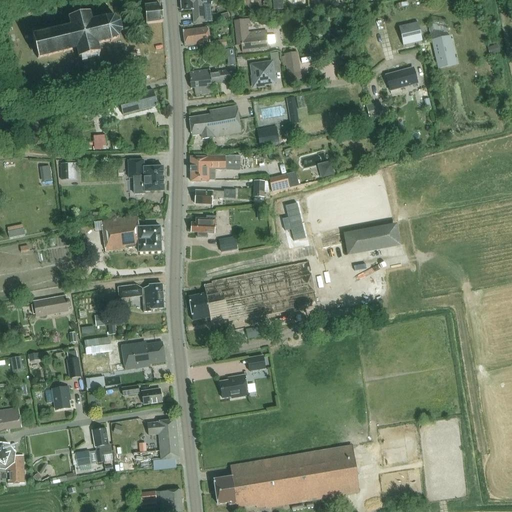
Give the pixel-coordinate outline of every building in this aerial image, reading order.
[(212,21),(211,6),(211,5),(211,4),(210,0),(180,0),(181,12),(193,11),(194,22),(212,21)] [(274,11),(283,10),(281,0),(278,0),(273,0),(274,11)] [(161,7),(145,8),(147,25),(163,23),(161,7)] [(119,24),(114,19),(105,19),(91,22),(89,14),(82,15),(81,9),(74,11),(75,16),(69,18),(71,27),(32,37),(34,46),(31,47),(32,52),(36,51),(38,60),(77,50),(80,58),(86,56),(87,61),(93,60),(92,54),(98,53),(97,45),(111,42),(117,39),(121,31),(119,24)] [(237,45),(241,44),(241,49),(244,49),(244,51),(266,49),(264,30),(248,32),(247,27),(251,27),(250,18),(234,19),(237,45)] [(418,23),(399,27),(400,27),(404,45),(403,46),(422,42),(422,41),(421,41),(417,23),(418,23)] [(207,29),(182,31),(184,46),(208,44),(207,29)] [(432,41),(431,41),(438,70),(438,67),(456,63),(457,65),(450,36),(450,37),(432,41)] [(211,41),(212,48),(227,46),(226,39),(211,41)] [(498,45),(490,47),(492,54),(500,52),(498,45)] [(251,76),(252,88),(264,86),(264,85),(276,84),(273,69),(280,68),(278,52),(270,53),(271,61),(250,64),(251,75),(251,76)] [(299,72),(296,52),(284,54),(285,60),(282,61),(283,66),(286,65),(287,74),(299,72)] [(412,69),(385,77),(388,91),(416,84),(412,69)] [(208,70),(187,73),(190,90),(193,89),(194,95),(211,93),(210,84),(234,81),(233,70),(208,73),(208,70)] [(290,82),(301,81),(300,73),(289,74),(290,82)] [(153,91),(119,100),(123,116),(158,107),(153,91)] [(291,124),(299,123),(295,98),(287,99),(291,124)] [(379,102),(365,106),(369,119),(383,115),(379,102)] [(189,118),(189,120),(192,136),(202,135),(202,139),(220,137),(241,133),(237,107),(210,111),(210,114),(189,118)] [(42,119),(28,122),(34,147),(48,143),(42,119)] [(261,148),(279,144),(276,127),(257,131),(261,148)] [(381,127),(375,131),(380,139),(386,134),(381,127)] [(95,147),(106,146),(105,135),(93,137),(95,147)] [(229,157),(209,157),(209,158),(191,158),(191,182),(209,182),(209,180),(213,180),(213,174),(209,174),(209,171),(226,170),(226,171),(240,171),(240,157),(229,157)] [(164,166),(145,167),(145,159),(129,160),(130,179),(133,179),(134,195),(145,194),(145,190),(165,189),(164,166)] [(70,164),(61,165),(62,181),(71,180),(70,164)] [(320,167),(323,178),(334,175),(331,164),(320,167)] [(52,171),(42,172),(44,182),(53,181),(52,171)] [(269,180),(273,193),(290,188),(287,175),(269,180)] [(264,197),(264,181),(253,181),(253,197),(264,197)] [(216,200),(216,199),(223,199),(233,199),(234,189),(224,189),(223,193),(195,191),(195,204),(212,205),(212,200),(216,200)] [(305,238),(298,203),(286,205),(289,217),(283,218),(285,230),(291,229),(294,240),(305,238)] [(160,227),(140,227),(138,216),(102,222),(106,252),(139,247),(139,252),(161,251),(160,227)] [(191,225),(191,234),(198,234),(197,238),(208,238),(208,235),(214,236),(215,218),(207,218),(206,221),(196,220),(195,225),(191,225)] [(344,232),(348,254),(401,245),(397,223),(344,232)] [(23,230),(8,233),(10,239),(25,236),(23,230)] [(219,240),(221,253),(237,251),(235,238),(219,240)] [(239,322),(317,306),(308,262),(212,282),(212,285),(204,286),(206,294),(188,298),(193,321),(210,318),(211,323),(228,319),(229,322),(239,320),(239,322)] [(151,310),(164,309),(162,285),(149,286),(149,287),(142,290),(136,286),(119,288),(120,299),(142,297),(144,312),(151,312),(151,310)] [(67,299),(64,299),(64,297),(34,302),(34,305),(31,306),(32,313),(38,313),(38,316),(67,311),(66,308),(69,307),(67,299)] [(350,308),(326,313),(328,327),(353,322),(350,308)] [(95,316),(96,327),(108,326),(107,315),(95,316)] [(115,325),(108,326),(109,336),(116,335),(115,325)] [(246,330),(248,339),(260,337),(258,327),(246,330)] [(85,343),(87,356),(112,352),(110,339),(85,343)] [(141,343),(121,346),(124,368),(149,364),(149,362),(165,360),(162,342),(147,344),(141,343)] [(67,353),(68,360),(77,359),(76,352),(67,353)] [(40,354),(29,355),(30,362),(41,360),(40,354)] [(250,372),(266,369),(263,357),(248,359),(250,372)] [(23,371),(21,358),(10,360),(13,373),(23,371)] [(70,379),(82,377),(79,358),(77,359),(68,360),(66,360),(70,379)] [(249,396),(245,376),(234,378),(235,379),(229,380),(229,381),(220,383),(223,399),(232,397),(232,399),(249,396)] [(123,397),(140,395),(139,387),(122,389),(123,397)] [(70,409),(69,401),(71,401),(69,388),(52,390),(56,411),(70,409)] [(144,404),(161,402),(160,389),(142,391),(144,404)] [(18,408),(0,411),(0,431),(7,431),(6,429),(21,427),(18,408)] [(151,462),(152,471),(175,469),(175,466),(174,460),(180,459),(176,419),(158,421),(159,422),(148,423),(149,436),(158,435),(160,461),(151,462)] [(121,435),(123,428),(116,425),(113,433),(121,435)] [(105,429),(92,431),(94,447),(95,447),(96,451),(95,451),(96,462),(104,461),(102,454),(111,452),(110,444),(108,445),(105,429)] [(10,456),(9,451),(4,446),(0,446),(0,464),(4,465),(7,462),(8,473),(10,472),(10,480),(8,480),(8,484),(24,483),(22,455),(10,456)] [(266,509),(359,494),(352,447),(231,466),(232,477),(214,480),(218,505),(231,503),(231,506),(237,505),(237,509),(257,506),(257,509),(266,507),(266,509)] [(89,453),(76,455),(77,466),(91,464),(89,453)] [(37,482),(42,478),(38,474),(33,477),(37,482)] [(154,492),(139,495),(141,510),(157,508),(157,509),(161,508),(161,511),(181,511),(179,489),(159,492),(154,493),(154,492)]
